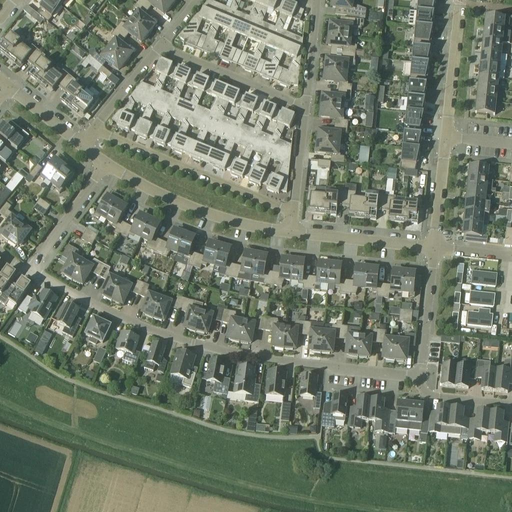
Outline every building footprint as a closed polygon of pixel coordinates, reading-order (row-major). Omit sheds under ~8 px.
[(45,0),(37,14),(35,12),(31,17),(40,25),(44,20),(48,23),(61,7),(52,0),(45,0)] [(167,13),(172,8),(173,8),(163,0),(145,0),(145,1),(144,0),(140,0),(138,3),(148,11),(152,5),(164,15),(166,12),(167,13)] [(234,0),(230,10),(209,1),(202,9),(217,15),(234,22),(238,13),(237,12),(241,0),(234,0)] [(234,22),(235,22),(252,29),(264,0),(245,0),(255,4),(250,18),(238,13),(234,22)] [(278,0),(264,0),(252,29),(252,30),(269,36),(270,37),(274,28),(263,23),(268,9),(280,14),(284,3),(278,1),(278,0)] [(365,19),(366,10),(351,5),(351,0),(333,0),(333,8),(348,10),(347,17),(365,19)] [(418,0),(417,13),(434,15),(434,14),(432,14),(435,0),(418,0)] [(270,37),(287,44),(302,50),(303,40),(282,31),(288,18),(292,19),(293,19),(299,21),(304,11),(297,8),(298,6),(285,1),(284,3),(280,14),(281,15),(275,28),(274,28),(270,37)] [(134,14),(136,16),(132,21),(150,35),(153,29),(155,26),(143,16),(148,11),(138,3),(134,8),(137,10),(134,14)] [(202,9),(179,38),(185,42),(184,44),(196,49),(197,47),(203,49),(207,38),(197,34),(202,20),(213,25),(207,38),(213,24),(213,25),(217,15),(202,9)] [(408,27),(415,28),(433,29),(431,29),(434,15),(417,13),(410,12),(408,27)] [(214,56),(215,54),(220,56),(225,45),(214,41),(219,27),(230,32),(231,32),(235,22),(234,22),(217,15),(213,25),(213,24),(207,38),(203,49),(202,51),(214,56)] [(485,17),(484,29),(504,32),(505,19),(485,17)] [(88,18),(83,24),(87,27),(92,21),(88,18)] [(329,28),(327,35),(350,38),(351,31),(361,32),(361,27),(363,27),(364,21),(347,19),(346,26),(331,25),(330,28),(329,28)] [(128,26),(122,23),(115,31),(125,39),(130,33),(141,42),(143,40),(144,40),(150,36),(150,35),(132,21),(128,26)] [(232,64),(232,61),(238,64),(242,53),(232,48),(237,35),(248,40),(252,30),(252,29),(235,22),(231,32),(230,32),(225,45),(220,56),(219,58),(232,64)] [(415,28),(413,48),(431,50),(428,50),(433,29),(415,28)] [(504,32),(484,29),(483,41),(503,44),(504,32)] [(270,37),(269,36),(252,30),(248,40),(259,44),(253,57),(242,53),(238,64),(243,66),(242,68),(255,73),(256,71),(260,60),(266,47),(270,37)] [(114,44),(110,49),(127,63),(131,57),(130,56),(132,54),(120,44),(125,39),(115,31),(111,35),(115,38),(112,42),(114,44)] [(5,40),(0,45),(0,51),(8,58),(21,43),(11,35),(6,41),(5,40)] [(343,55),(355,56),(356,51),(357,51),(357,47),(349,44),(350,38),(327,35),(328,43),(329,43),(329,46),(344,48),(343,55)] [(287,44),(270,37),(266,47),(276,51),(271,65),(260,60),(256,71),(261,73),(260,75),(272,81),(273,78),(278,68),(283,54),(287,44)] [(483,41),(481,53),(501,56),(503,44),(483,41)] [(21,43),(8,58),(15,64),(17,62),(22,66),(28,59),(32,62),(40,52),(32,46),(28,51),(20,44),(21,43)] [(291,86),(298,87),(302,50),(287,44),(283,54),(293,58),(288,72),(278,68),(273,78),(279,81),(278,83),(290,88),(291,86)] [(429,65),(427,64),(431,50),(413,48),(412,63),(429,65)] [(122,68),(127,63),(110,49),(106,54),(103,53),(100,57),(96,54),(93,59),(102,67),(107,61),(119,70),(121,68),(122,68)] [(37,66),(30,76),(39,83),(52,68),(42,60),(45,56),(40,52),(32,62),(37,66)] [(481,53),(480,65),(500,67),(501,56),(481,53)] [(350,62),(355,62),(355,56),(343,55),(342,62),(327,61),(327,64),(326,64),(324,71),(346,73),(347,67),(350,67),(350,62)] [(150,98),(158,101),(162,92),(161,91),(167,78),(168,78),(172,67),(173,65),(161,60),(155,73),(160,75),(154,89),(142,84),(136,92),(150,98)] [(74,75),(83,81),(91,69),(83,63),(74,75)] [(412,63),(409,84),(427,86),(424,85),(429,65),(412,63)] [(499,79),(500,67),(480,65),(479,77),(499,79)] [(112,75),(103,67),(99,72),(108,80),(112,75)] [(168,105),(176,109),(180,99),(179,99),(185,85),(186,86),(186,85),(191,74),(191,73),(179,68),(178,69),(172,67),(168,78),(174,80),(174,81),(178,82),(172,96),(162,92),(158,101),(168,105)] [(52,68),(39,83),(46,89),(48,87),(53,91),(59,84),(64,88),(72,77),(63,71),(60,76),(51,69),(52,68)] [(348,80),(346,80),(346,73),(324,71),(324,78),(325,79),(325,82),(340,83),(339,91),(351,92),(352,86),(348,85),(348,80)] [(204,93),(209,82),(210,80),(197,75),(196,77),(191,74),(186,85),(192,88),(196,90),(191,104),(180,99),(176,109),(186,113),(195,116),(198,107),(197,107),(203,93),(204,93)] [(68,91),(61,101),(70,108),(83,93),(87,88),(77,80),(77,82),(72,77),(64,88),(68,91)] [(499,79),(479,77),(478,89),(497,91),(499,79)] [(195,116),(204,120),(213,124),(228,88),(216,83),(215,85),(209,82),(204,93),(210,95),(210,96),(216,98),(210,112),(198,107),(195,116)] [(409,84),(408,99),(425,101),(425,100),(423,100),(427,86),(409,84)] [(91,101),(82,94),(87,88),(83,93),(70,108),(78,114),(79,112),(84,116),(88,111),(90,112),(99,100),(94,96),(91,101)] [(222,128),(231,131),(235,122),(223,117),(229,104),(235,106),(241,108),(245,98),(239,95),(240,93),(228,88),(213,124),(222,128)] [(478,89),(476,101),(496,103),(497,91),(478,89)] [(342,109),(343,103),(351,102),(351,98),(351,92),(339,91),(338,98),(323,96),(323,100),(322,100),(320,107),(342,109)] [(136,92),(112,120),(118,125),(117,126),(129,131),(130,129),(136,132),(140,122),(134,120),(135,118),(130,116),(135,103),(147,108),(146,107),(150,98),(136,92)] [(263,105),(258,103),(258,101),(246,96),(245,98),(241,108),(242,109),(236,123),(235,122),(231,131),(240,135),(249,139),(253,130),(243,125),(248,112),(259,116),(263,105)] [(165,115),(164,115),(168,105),(158,101),(150,98),(146,107),(147,108),(141,121),(140,121),(140,122),(136,132),(135,134),(147,139),(148,137),(154,139),(158,129),(152,127),(153,126),(148,124),(153,111),(165,116),(165,115)] [(424,115),(422,115),(425,101),(408,99),(406,114),(424,115)] [(475,114),(495,116),(496,103),(476,101),(475,114)] [(263,105),(259,116),(260,117),(254,130),(253,130),(249,139),(258,142),(267,147),(271,137),(261,133),(267,119),(271,121),(277,123),(282,113),(276,110),(277,108),(264,103),(263,105)] [(172,147),(176,137),(170,135),(171,134),(166,132),(172,118),(183,123),(181,128),(183,123),(182,122),(186,113),(176,109),(168,105),(164,115),(165,115),(165,116),(159,129),(158,128),(158,129),(154,139),(153,141),(165,146),(166,144),(172,147)] [(345,116),(342,116),(342,109),(320,107),(320,114),(321,114),(321,118),(336,119),(335,127),(348,128),(348,122),(344,121),(345,116)] [(285,127),(289,129),(295,116),(283,111),(282,113),(277,123),(277,124),(278,124),(272,138),(271,137),(267,147),(276,150),(290,156),(291,146),(279,141),(285,127)] [(201,130),(200,130),(204,120),(195,116),(186,113),(182,122),(183,123),(181,128),(177,136),(176,136),(176,137),(172,147),(171,149),(183,154),(184,152),(190,154),(194,143),(184,139),(190,126),(201,131),(201,130)] [(406,114),(404,134),(421,136),(419,136),(424,115),(406,114)] [(207,133),(218,137),(222,128),(213,124),(204,120),(200,130),(201,130),(201,131),(195,144),(194,143),(190,154),(189,156),(207,164),(212,151),(202,147),(207,133)] [(8,128),(5,126),(0,131),(0,136),(18,151),(30,136),(12,122),(8,128)] [(316,143),(333,144),(339,145),(339,139),(342,139),(343,134),(347,134),(348,128),(335,127),(334,134),(319,132),(319,135),(318,135),(316,143)] [(207,164),(225,171),(225,169),(230,159),(230,158),(229,158),(234,144),(235,145),(235,144),(236,145),(240,135),(231,131),(222,128),(218,137),(228,142),(222,155),(212,151),(207,164)] [(418,150),(421,136),(404,134),(403,149),(420,151),(420,150),(418,150)] [(230,159),(225,169),(231,172),(230,174),(243,179),(243,177),(248,167),(248,166),(247,165),(252,152),(253,152),(254,152),(258,142),(249,139),(240,135),(236,145),(235,144),(235,145),(246,149),(240,163),(236,161),(235,161),(230,159)] [(0,159),(7,165),(18,151),(0,136),(1,137),(0,138),(0,159)] [(253,169),(248,167),(243,177),(249,179),(248,181),(260,186),(261,184),(265,174),(266,173),(265,173),(270,159),(270,160),(271,159),(272,160),(276,150),(267,147),(258,142),(254,152),(253,152),(252,152),(264,157),(258,170),(254,168),(253,169)] [(341,152),(338,151),(339,145),(333,144),(316,143),(316,150),(317,150),(317,153),(332,155),(331,162),(344,164),(344,158),(340,157),(341,152)] [(359,163),(368,164),(369,148),(360,148),(359,163)] [(400,170),(415,171),(420,151),(403,149),(400,170)] [(271,177),(265,174),(261,184),(267,187),(266,189),(279,194),(279,192),(286,193),(290,156),(276,150),(272,160),(271,159),(270,160),(282,164),(277,178),(272,176),(271,177)] [(44,181),(47,179),(52,183),(65,167),(61,164),(62,163),(56,159),(48,169),(49,169),(47,172),(45,171),(40,177),(44,181)] [(43,169),(38,165),(30,175),(35,179),(43,169)] [(68,170),(65,167),(52,183),(57,187),(56,190),(60,194),(65,187),(64,186),(66,183),(67,184),(75,174),(69,169),(68,170)] [(469,167),(468,179),(488,181),(489,169),(469,167)] [(387,179),(396,180),(397,169),(388,168),(387,179)] [(19,184),(23,179),(17,174),(14,179),(19,184)] [(487,192),(488,181),(468,179),(467,190),(487,192)] [(385,196),(384,209),(390,210),(389,219),(395,220),(394,222),(404,223),(406,203),(405,203),(405,204),(395,203),(395,197),(391,197),(392,188),(393,181),(387,180),(387,187),(386,187),(385,196)] [(346,185),(345,192),(344,205),(350,205),(349,215),(355,215),(355,218),(364,219),(366,200),(355,199),(356,186),(346,185)] [(0,195),(0,205),(1,207),(12,193),(6,188),(0,195)] [(326,196),(315,195),(316,189),(310,188),(308,203),(310,204),(309,210),(315,211),(315,214),(324,215),(326,196)] [(336,216),(338,204),(344,205),(345,192),(339,191),(338,196),(336,196),(336,191),(327,190),(326,196),(324,215),(336,216)] [(467,190),(466,201),(485,203),(487,192),(467,190)] [(99,219),(102,216),(107,219),(118,202),(114,200),(115,199),(108,195),(101,206),(102,206),(100,210),(99,209),(95,216),(99,219)] [(378,200),(366,199),(364,219),(376,220),(377,208),(384,209),(385,196),(378,195),(378,200)] [(413,204),(406,203),(404,223),(418,225),(419,212),(417,212),(418,207),(420,207),(420,199),(414,198),(413,204)] [(41,199),(37,204),(48,211),(51,206),(41,199)] [(490,204),(485,203),(466,201),(464,213),(484,215),(489,215),(490,204)] [(127,207),(118,202),(107,219),(114,223),(113,226),(117,229),(115,232),(121,236),(127,225),(119,221),(127,207)] [(2,236),(9,242),(22,225),(16,220),(17,218),(9,211),(12,207),(7,203),(0,212),(0,213),(10,222),(1,233),(3,235),(2,236)] [(44,216),(48,211),(37,204),(34,209),(44,216)] [(464,213),(463,224),(483,226),(484,215),(464,213)] [(134,238),(136,235),(142,238),(151,219),(141,215),(135,229),(127,225),(121,236),(128,239),(129,235),(134,238)] [(147,248),(157,253),(162,241),(154,238),(155,234),(157,235),(162,223),(155,220),(155,221),(151,219),(142,238),(148,241),(147,248)] [(487,244),(488,238),(482,238),(483,226),(463,224),(462,236),(480,238),(479,244),(487,244)] [(30,227),(27,229),(22,225),(9,242),(17,247),(17,246),(19,247),(28,235),(29,236),(34,230),(30,227)] [(99,235),(88,229),(85,234),(96,240),(99,235)] [(167,257),(171,251),(178,253),(185,234),(181,233),(181,231),(174,229),(170,241),(171,241),(170,244),(162,241),(157,253),(167,257)] [(82,239),(93,245),(96,240),(85,234),(82,239)] [(190,252),(195,238),(185,234),(178,253),(184,256),(184,259),(189,261),(187,265),(194,267),(198,255),(190,252)] [(210,243),(206,257),(198,255),(194,267),(201,269),(202,265),(207,266),(208,264),(215,266),(221,246),(210,243)] [(66,274),(65,275),(72,281),(83,262),(77,258),(78,255),(79,252),(68,246),(62,256),(63,257),(62,257),(70,262),(64,273),(66,274)] [(226,272),(225,276),(232,278),(235,265),(227,263),(231,249),(221,246),(215,266),(222,268),(221,271),(226,272)] [(245,276),(246,274),(253,275),(257,255),(246,253),(243,267),(235,265),(232,278),(239,280),(240,275),(245,276)] [(264,280),(264,284),(271,285),(273,273),(264,271),(265,268),(266,268),(269,256),(261,254),(261,255),(257,255),(253,275),(260,276),(260,279),(264,280)] [(285,280),(291,281),(294,260),(289,260),(290,259),(282,258),(281,271),(282,271),(281,274),(273,273),(271,285),(282,287),(285,280)] [(83,284),(91,271),(100,276),(106,265),(100,262),(95,259),(89,265),(83,262),(72,281),(81,284),(81,283),(83,284)] [(298,261),(294,260),(291,281),(291,288),(309,290),(310,277),(303,277),(303,273),(304,273),(306,260),(298,260),(298,261)] [(320,287),(321,284),(329,285),(331,265),(326,264),(326,263),(319,262),(317,275),(319,275),(318,278),(310,277),(309,290),(315,291),(316,286),(320,287)] [(104,296),(112,301),(121,282),(115,279),(115,276),(109,273),(111,268),(106,265),(100,276),(109,281),(103,294),(105,295),(104,296)] [(341,289),(340,293),(346,294),(348,282),(340,281),(341,266),(331,265),(329,285),(335,286),(336,289),(341,289)] [(356,295),(358,288),(365,289),(368,269),(357,267),(355,282),(348,282),(346,294),(356,295)] [(0,292),(2,293),(1,294),(10,282),(10,283),(16,274),(8,268),(2,276),(0,274),(0,292)] [(378,293),(377,298),(383,298),(384,286),(376,285),(378,270),(368,269),(365,289),(372,290),(373,293),(378,293)] [(394,295),(395,292),(402,293),(405,273),(394,271),(392,287),(384,286),(383,298),(389,299),(389,295),(394,295)] [(498,273),(473,271),(471,283),(496,286),(498,273)] [(409,272),(409,273),(405,273),(402,293),(409,294),(410,297),(415,297),(416,289),(413,289),(414,285),(415,285),(416,273),(409,272)] [(10,282),(1,294),(0,296),(0,300),(6,305),(10,300),(17,305),(31,285),(23,280),(17,288),(10,283),(10,282)] [(123,304),(130,290),(139,294),(144,283),(138,281),(136,285),(129,282),(128,285),(121,282),(112,301),(121,304),(121,303),(123,304)] [(148,291),(150,286),(144,283),(139,294),(149,299),(143,313),(146,313),(145,314),(153,319),(161,299),(154,296),(155,293),(148,291)] [(57,298),(45,290),(40,298),(36,295),(34,299),(28,295),(19,309),(26,313),(30,307),(33,309),(32,312),(45,319),(57,298)] [(470,302),(494,305),(495,294),(471,292),(470,302)] [(170,306),(180,310),(183,298),(178,296),(176,301),(169,299),(167,301),(161,299),(153,319),(162,321),(163,320),(164,321),(170,306)] [(195,302),(189,300),(183,298),(180,310),(190,313),(186,328),(188,328),(187,329),(196,333),(202,312),(195,310),(195,302)] [(80,324),(74,321),(80,310),(67,304),(58,322),(65,326),(63,332),(73,337),(80,324)] [(211,319),(215,320),(222,322),(224,310),(218,308),(217,313),(210,311),(208,314),(202,312),(196,333),(205,334),(205,333),(207,334),(211,319)] [(479,309),(479,313),(469,312),(467,326),(493,329),(494,316),(495,311),(479,309)] [(231,340),(240,342),(243,322),(237,321),(236,312),(230,311),(224,310),(222,322),(228,323),(232,324),(229,339),(231,339),(231,340)] [(361,324),(361,312),(345,311),(344,323),(361,324)] [(254,328),(257,329),(264,330),(266,318),(259,317),(258,322),(252,321),(250,323),(243,322),(240,342),(249,344),(251,343),(254,328)] [(8,330),(18,337),(26,325),(16,318),(8,330)] [(111,326),(94,318),(86,334),(91,337),(90,341),(96,344),(98,340),(103,342),(111,326)] [(275,348),(284,350),(286,329),(279,328),(278,320),(272,319),(266,318),(264,330),(271,331),(275,332),(273,347),(275,347),(275,348)] [(293,329),(286,329),(284,350),(293,350),(293,349),(295,349),(297,334),(304,335),(306,323),(296,321),(293,329)] [(332,353),(334,338),(341,339),(342,327),(343,323),(337,322),(336,326),(333,326),(330,333),(323,333),(321,354),(330,354),(330,353),(332,353)] [(312,352),(321,354),(324,325),(306,323),(304,335),(312,336),(310,351),(312,351),(312,352)] [(361,329),(342,327),(341,339),(348,340),(347,355),(349,355),(349,356),(358,358),(360,337),(361,329)] [(367,338),(360,337),(358,358),(367,358),(367,357),(369,357),(371,342),(378,343),(379,331),(373,330),(373,335),(368,335),(367,338)] [(385,331),(379,331),(378,343),(385,344),(384,359),(386,359),(386,360),(395,363),(397,341),(390,340),(390,337),(385,337),(385,331)] [(124,360),(137,364),(141,353),(135,351),(140,338),(122,332),(116,349),(124,351),(125,355),(124,360)] [(30,333),(26,341),(34,345),(37,337),(30,333)] [(459,345),(460,337),(445,336),(445,344),(459,345)] [(405,339),(404,342),(397,341),(395,363),(404,362),(404,361),(406,361),(408,346),(409,347),(410,339),(405,339)] [(158,371),(164,373),(167,362),(162,360),(166,347),(153,343),(147,361),(160,366),(158,371)] [(94,361),(101,364),(106,351),(100,348),(94,361)] [(181,385),(192,388),(197,371),(192,370),(196,357),(178,351),(171,375),(183,378),(181,385)] [(444,359),(441,387),(455,388),(457,367),(449,366),(449,359),(444,359)] [(214,392),(227,395),(230,379),(223,378),(225,363),(211,360),(207,381),(216,383),(214,392)] [(465,368),(457,367),(455,388),(468,389),(470,378),(476,378),(476,376),(477,367),(478,363),(466,362),(465,368)] [(478,363),(477,367),(476,376),(483,376),(482,391),(495,392),(497,371),(496,372),(489,371),(490,363),(478,362),(478,363)] [(511,379),(511,362),(505,362),(504,372),(497,371),(495,392),(508,394),(509,379),(511,379)] [(245,401),(259,403),(261,386),(255,385),(256,380),(254,380),(255,369),(240,367),(238,377),(236,377),(234,393),(246,395),(245,401)] [(266,395),(284,397),(286,373),(269,371),(266,395)] [(313,410),(320,410),(321,395),(315,394),(317,377),(302,376),(300,397),(315,398),(313,410)] [(324,405),(322,427),(334,428),(335,422),(345,423),(345,418),(347,398),(333,396),(332,406),(324,405)] [(348,428),(361,429),(362,421),(369,422),(371,400),(358,399),(357,413),(350,412),(348,428)] [(384,402),(371,400),(369,422),(376,423),(375,432),(388,433),(390,417),(389,417),(383,416),(384,402)] [(387,436),(394,437),(395,429),(408,430),(411,404),(409,404),(408,402),(403,401),(402,403),(398,403),(397,416),(390,415),(389,417),(390,417),(388,433),(387,436)] [(414,402),(413,404),(411,404),(408,430),(415,431),(421,432),(421,434),(428,435),(428,433),(429,420),(422,419),(424,406),(420,405),(419,403),(414,402)] [(281,421),(289,422),(291,404),(283,403),(281,421)] [(430,415),(429,420),(428,433),(435,434),(448,435),(451,409),(438,407),(437,416),(430,415)] [(464,410),(451,409),(448,435),(461,436),(460,440),(467,441),(469,424),(462,423),(464,410)] [(469,424),(467,441),(467,439),(480,441),(481,433),(488,433),(490,413),(477,412),(476,426),(469,425),(469,424)] [(507,444),(508,430),(502,429),(503,414),(490,413),(488,433),(495,434),(494,442),(507,444)] [(248,414),(247,431),(256,432),(256,415),(248,414)]
